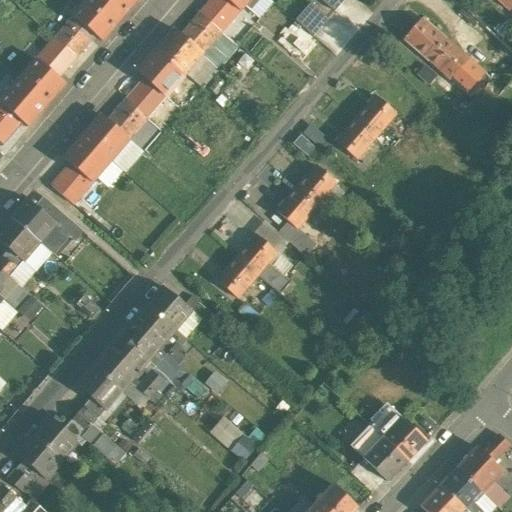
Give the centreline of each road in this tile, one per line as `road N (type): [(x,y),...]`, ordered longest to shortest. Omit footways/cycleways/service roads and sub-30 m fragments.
road 1 (residential): [(0,453),(388,0)]
road 2 (residential): [(171,0),(0,200)]
road 3 (residential): [(491,397),(385,511)]
